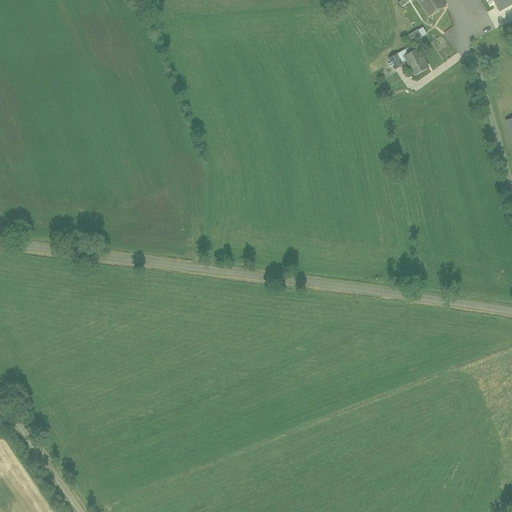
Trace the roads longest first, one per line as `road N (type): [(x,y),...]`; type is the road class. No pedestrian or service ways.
road 1 (unclassified): [(511,311),(0,243)]
road 2 (unclassified): [(80,511),(0,397)]
